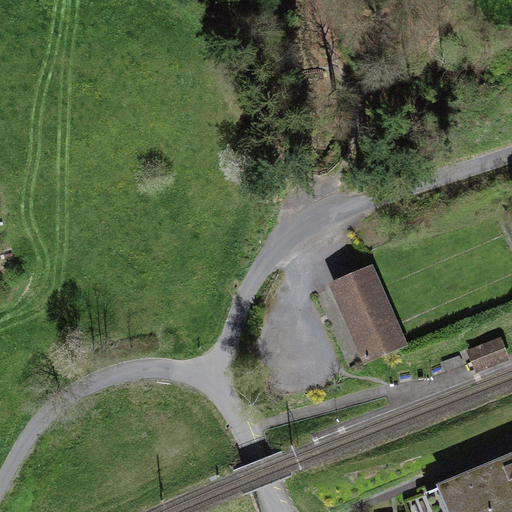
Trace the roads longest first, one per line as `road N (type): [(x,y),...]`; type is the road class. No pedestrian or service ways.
road 1 (unclassified): [(214,386),(246,290),(290,236),(361,203),(511,156)]
road 2 (residential): [(0,485),(46,411),(94,378),(163,365),(214,386)]
road 3 (residential): [(214,386),(275,511)]
